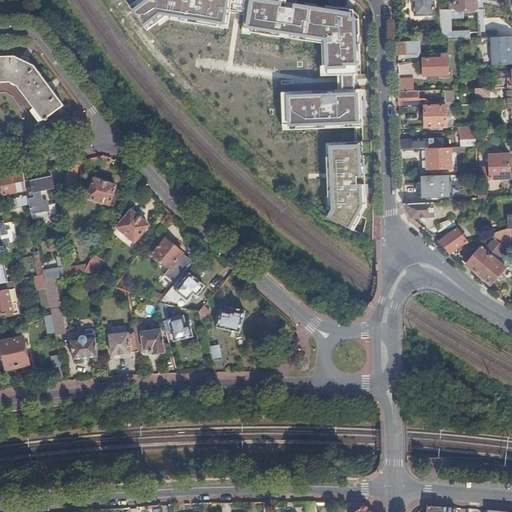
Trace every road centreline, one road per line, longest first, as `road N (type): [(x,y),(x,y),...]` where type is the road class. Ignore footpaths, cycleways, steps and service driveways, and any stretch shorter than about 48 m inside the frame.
road 1 (residential): [(394,490),(205,491),(0,508)]
road 2 (residential): [(0,401),(196,384),(346,385)]
road 3 (residential): [(410,268),(389,212),(374,0)]
road 4 (tertiary): [(311,325),(116,138)]
road 5 (residential): [(116,138),(35,33),(0,32)]
